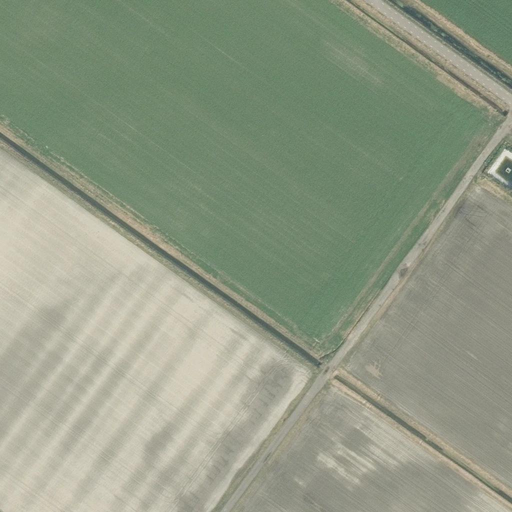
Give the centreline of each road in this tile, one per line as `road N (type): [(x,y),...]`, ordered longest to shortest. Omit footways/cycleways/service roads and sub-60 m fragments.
road 1 (unknown): [(225,511),(511,123)]
road 2 (tertiary): [(511,101),(370,0)]
